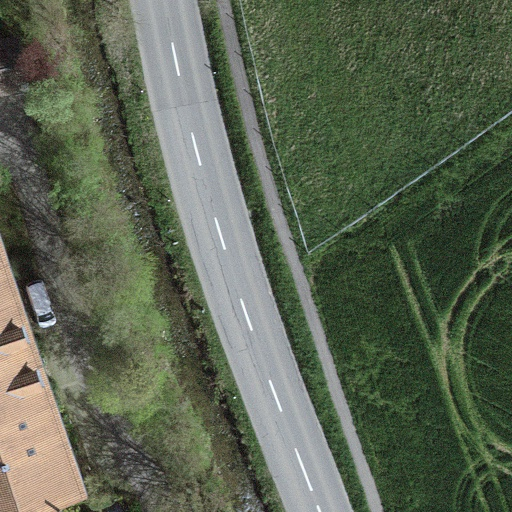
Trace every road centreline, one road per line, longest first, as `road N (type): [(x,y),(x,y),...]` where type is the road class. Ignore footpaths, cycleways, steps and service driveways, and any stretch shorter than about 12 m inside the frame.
road 1 (secondary): [(325,511),(228,246),(171,0)]
road 2 (unknown): [(29,511),(0,394)]
